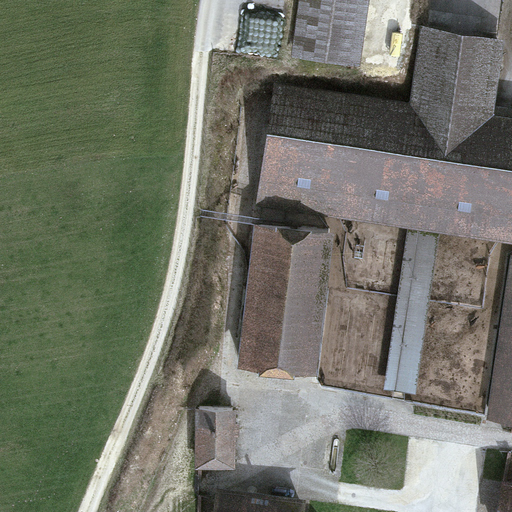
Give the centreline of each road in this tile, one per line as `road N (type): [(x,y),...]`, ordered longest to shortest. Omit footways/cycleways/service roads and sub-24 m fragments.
road 1 (track): [(208,0),(198,151),(172,320),(89,511)]
road 2 (track): [(176,511),(310,416),(407,415),(511,431)]
